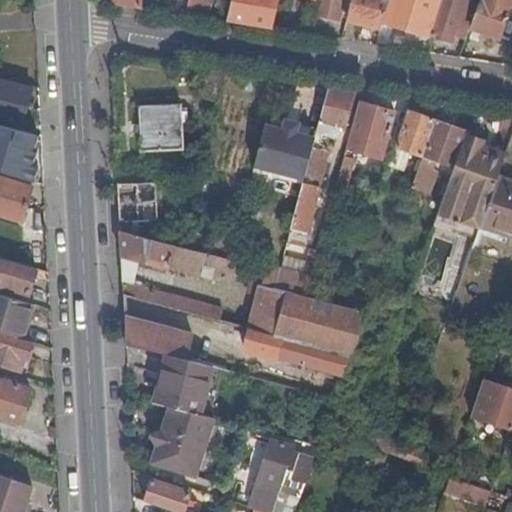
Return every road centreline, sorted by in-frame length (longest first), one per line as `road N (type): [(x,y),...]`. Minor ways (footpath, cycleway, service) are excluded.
road 1 (primary): [(70,20),(96,511)]
road 2 (residential): [(511,88),(70,20)]
road 3 (unknown): [(93,461),(230,497)]
